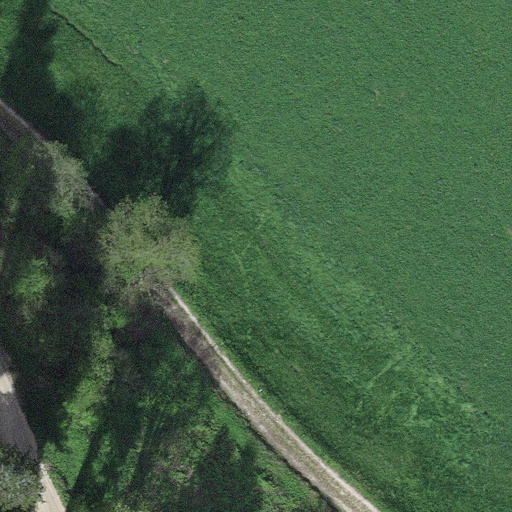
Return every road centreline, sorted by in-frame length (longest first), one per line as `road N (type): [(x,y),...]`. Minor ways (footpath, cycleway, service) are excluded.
road 1 (track): [(0,114),(74,183),(300,455),(373,511)]
road 2 (track): [(0,389),(54,511)]
